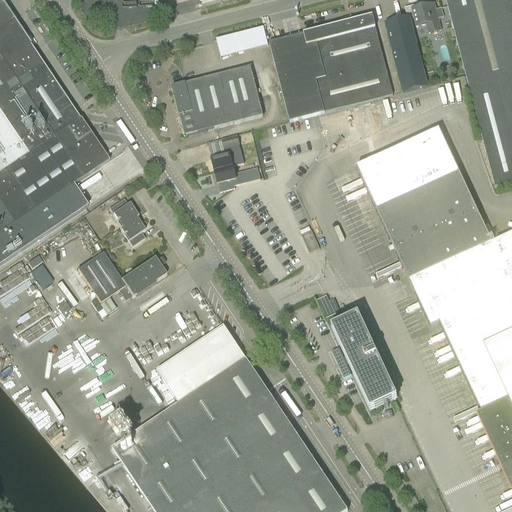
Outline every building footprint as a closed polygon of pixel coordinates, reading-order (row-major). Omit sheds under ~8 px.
[(73,187),(105,166),(109,163),(80,121),(30,47),(31,47),(0,0),(0,266),(87,209),(73,187)] [(511,0),(445,0),(495,189),(511,185),(511,0)] [(413,13),(416,28),(426,25),(428,34),(440,31),(434,5),(419,8),(419,5),(404,9),(406,15),(413,13)] [(290,124),(393,97),(372,17),(352,23),(353,25),(344,27),(343,25),(304,35),(270,44),(290,124)] [(428,88),(410,18),(385,24),(403,94),(428,88)] [(171,88),(185,138),(263,118),(250,69),(185,85),(171,88)] [(502,472),(511,492),(511,234),(492,244),(439,131),(357,169),(407,278),(379,291),(386,305),(414,292),(431,329),(440,325),(482,415),(477,417),(502,472)] [(207,145),(211,161),(214,173),(232,169),(231,162),(238,160),(236,154),(241,153),(239,147),(237,138),(207,145)] [(234,188),(235,188),(260,181),(259,175),(247,178),(246,173),(234,175),(232,169),(214,173),(218,186),(232,182),(234,188)] [(109,211),(121,229),(136,220),(138,218),(129,205),(124,209),(120,204),(109,211)] [(139,224),(136,220),(121,229),(120,230),(132,249),(145,240),(141,235),(145,232),(139,224)] [(102,255),(77,272),(93,296),(88,300),(97,315),(102,311),(106,317),(116,310),(109,300),(121,291),(123,294),(127,291),(132,300),(166,277),(155,261),(154,260),(121,282),(102,255)] [(32,271),(42,264),(39,258),(28,265),(32,271)] [(64,283),(9,317),(31,352),(86,318),(64,283)] [(326,297),(316,302),(325,322),(340,314),(334,301),(329,303),(326,297)] [(370,410),(394,399),(357,319),(332,331),(340,349),(332,353),(344,380),(354,375),(370,410)] [(154,511),(346,511),(246,361),(113,450),(154,511)]
